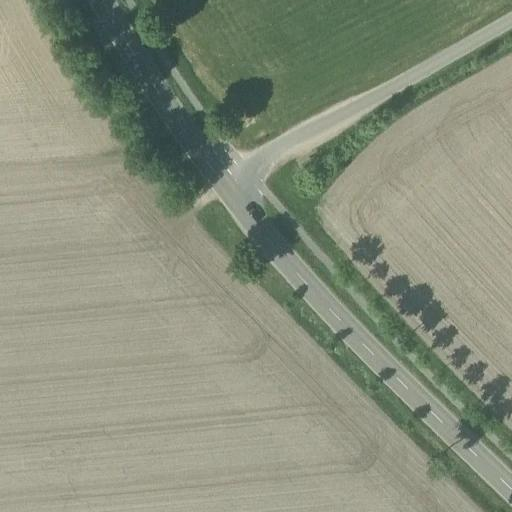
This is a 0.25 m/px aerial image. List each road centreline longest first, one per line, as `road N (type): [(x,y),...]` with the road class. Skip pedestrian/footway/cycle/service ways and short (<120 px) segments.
road 1 (secondary): [(223,189),(382,370),(511,492)]
road 2 (unclassified): [(223,189),(511,23)]
road 3 (secondary): [(101,0),(223,189)]
